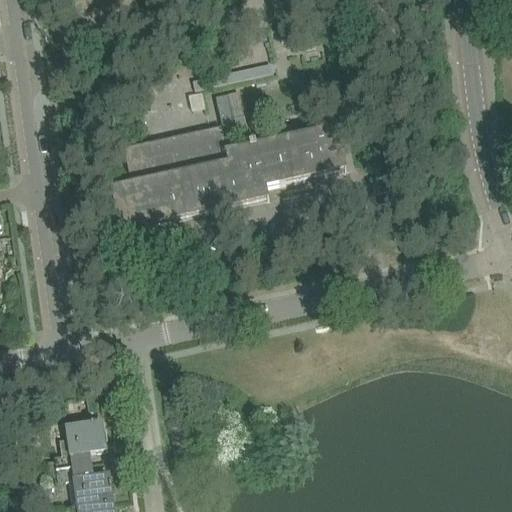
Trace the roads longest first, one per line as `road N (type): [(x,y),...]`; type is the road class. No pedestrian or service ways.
road 1 (unknown): [(381,297),(372,207),(340,185),(304,184),(146,221),(118,257),(132,341)]
road 2 (residential): [(132,341),(459,282),(511,251)]
road 3 (residential): [(511,250),(492,193),(463,0)]
road 4 (residential): [(154,511),(132,341)]
road 5 (residential): [(66,351),(45,197)]
road 6 (residential): [(45,197),(24,52)]
